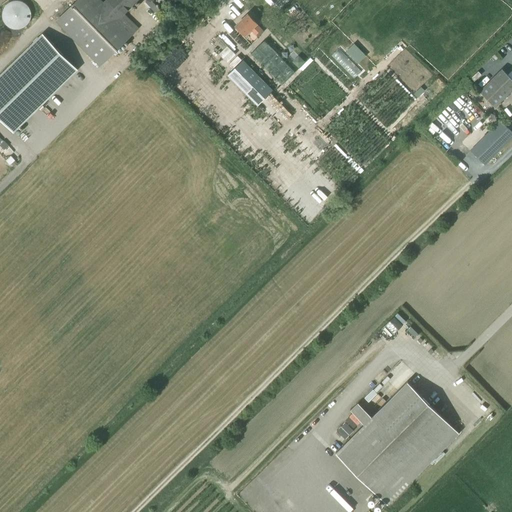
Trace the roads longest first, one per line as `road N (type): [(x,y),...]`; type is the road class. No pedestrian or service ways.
road 1 (track): [(138,511),(473,184)]
road 2 (track): [(182,0),(0,181)]
